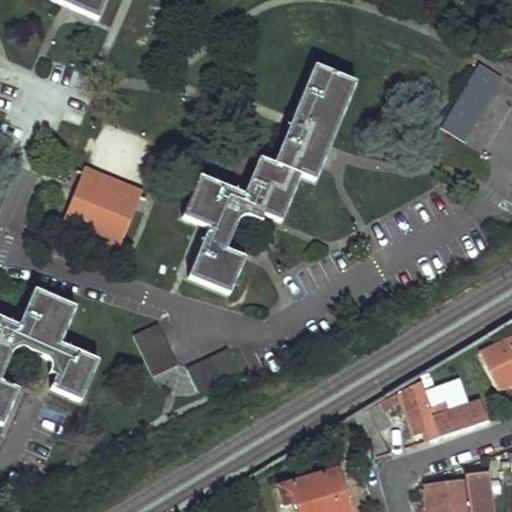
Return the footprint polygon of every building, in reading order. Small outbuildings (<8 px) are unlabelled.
[(45,0),(99,22),(107,0),(45,0)] [(205,179),(187,221),(205,228),(187,275),(227,292),(243,257),(223,250),(231,231),(234,223),(240,220),(247,221),(256,224),(261,213),(283,222),(304,177),(320,183),(362,83),(320,65),(278,167),(254,158),(240,191),(205,179)] [(479,67),(440,132),(465,146),(503,81),(479,67)] [(82,168),(60,218),(121,240),(140,193),(82,168)] [(15,329),(0,320),(0,421),(15,393),(0,383),(0,378),(12,354),(21,352),(39,359),(45,365),(47,372),(55,377),(47,389),(78,403),(97,368),(56,345),(75,311),(36,290),(15,329)] [(159,329),(135,340),(153,379),(178,368),(159,329)] [(511,340),(478,358),(495,391),(511,382),(511,340)] [(231,352),(189,372),(201,395),(241,375),(231,352)] [(432,406),(422,379),(400,392),(405,400),(406,400),(415,395),(427,431),(430,440),(488,420),(482,402),(450,412),(446,401),(432,406)] [(415,395),(406,400),(417,434),(427,431),(415,395)] [(388,427),(379,403),(356,415),(371,459),(383,455),(376,432),(388,427)] [(350,511),(337,469),(279,486),(285,507),(297,504),(299,511),(350,511)] [(491,511),(486,479),(426,488),(429,511),(491,511)]
